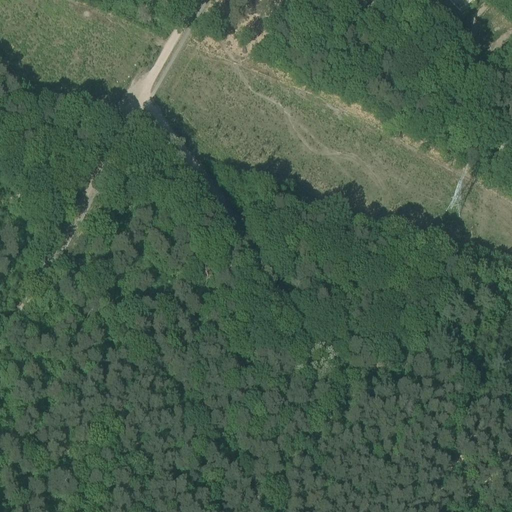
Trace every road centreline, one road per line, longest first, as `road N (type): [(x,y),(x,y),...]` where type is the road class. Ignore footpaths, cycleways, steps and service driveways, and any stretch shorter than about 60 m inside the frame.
road 1 (track): [(495,257),(239,511)]
road 2 (track): [(63,249),(269,511)]
road 3 (track): [(0,352),(137,100)]
road 4 (residential): [(511,152),(365,0)]
road 5 (track): [(137,100),(226,211)]
